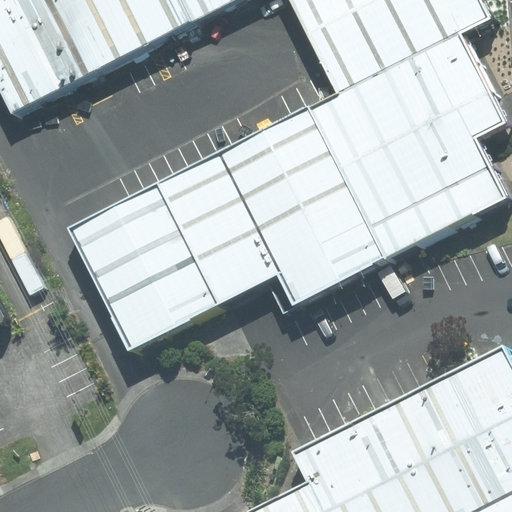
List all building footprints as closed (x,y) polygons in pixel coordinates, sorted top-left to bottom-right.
[(0,0),(0,87),(18,122),(255,0),(0,0)] [(291,0),(345,102),(467,42),(498,27),(483,0),(291,0)] [(511,131),(511,130),(467,42),(345,102),(316,116),(391,266),(511,207),(511,204),(481,146),(511,131)] [(391,266),(316,116),(224,155),(287,283),(300,315),(392,268),(391,266)] [(287,283),(224,155),(73,235),(137,363),(287,283)] [(0,334),(12,329),(0,304),(0,334)] [(511,511),(511,360),(508,353),(302,463),(315,486),(265,511),(511,511)]
